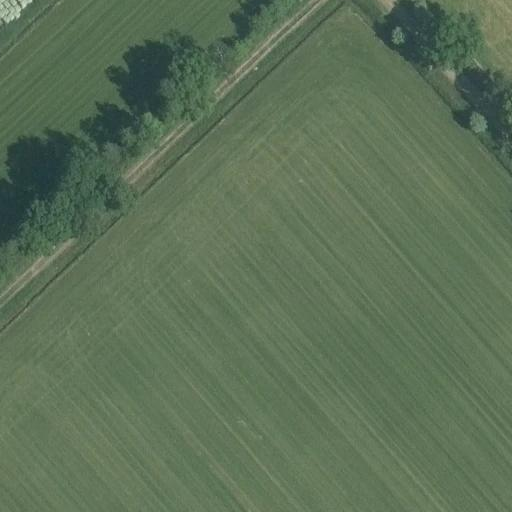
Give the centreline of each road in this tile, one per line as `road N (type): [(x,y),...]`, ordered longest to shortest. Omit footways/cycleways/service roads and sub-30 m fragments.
road 1 (track): [(319,0),(0,304)]
road 2 (track): [(389,0),(511,139)]
